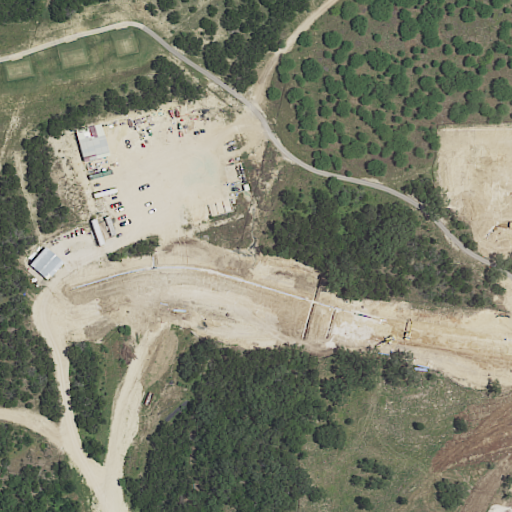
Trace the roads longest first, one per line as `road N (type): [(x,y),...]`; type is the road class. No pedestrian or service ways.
road 1 (residential): [(481,338),(182,272),(89,285)]
road 2 (residential): [(96,299),(129,288),(181,290),(475,355)]
road 3 (residential): [(340,198),(290,381),(273,511)]
